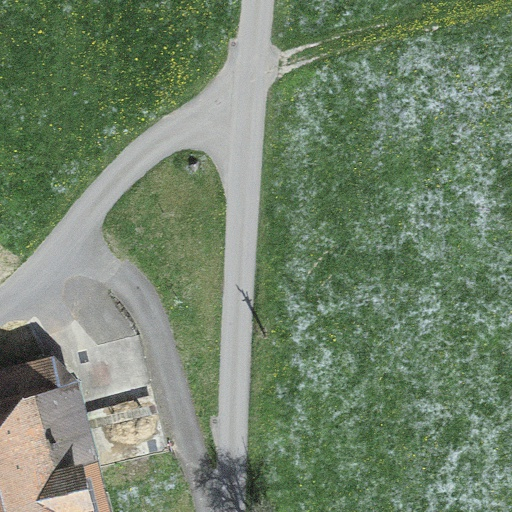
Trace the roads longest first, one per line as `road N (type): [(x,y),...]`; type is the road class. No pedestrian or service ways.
road 1 (track): [(234,511),(247,88)]
road 2 (track): [(256,0),(247,88),(165,138),(0,307)]
